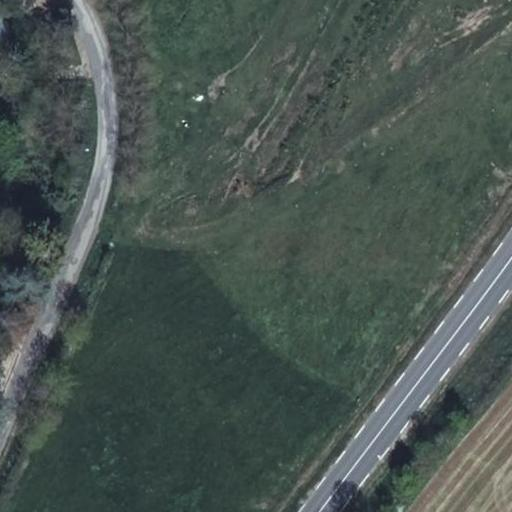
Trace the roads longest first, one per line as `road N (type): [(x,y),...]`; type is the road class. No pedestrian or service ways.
road 1 (unclassified): [(0,442),(85,236),(112,141),(87,31),(60,0)]
road 2 (secondary): [(511,258),(445,360),(326,511)]
